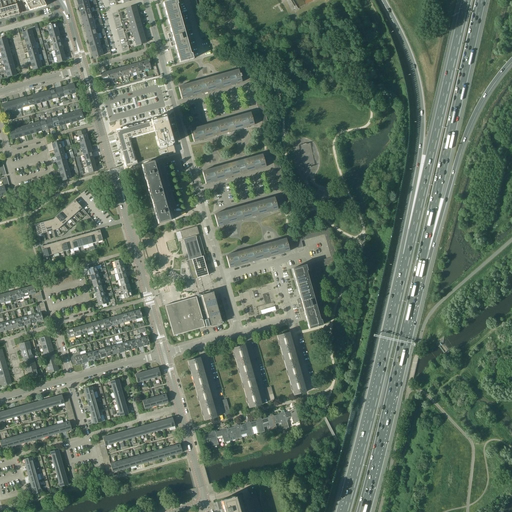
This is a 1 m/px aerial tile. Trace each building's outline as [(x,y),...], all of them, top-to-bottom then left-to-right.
[(0,0),(0,19),(5,18),(10,16),(14,15),(19,14),(30,11),(46,6),(42,0),(0,0)] [(173,0),(163,3),(172,34),(168,36),(171,47),(175,46),(180,63),(193,59),(192,54),(189,54),(176,5),(178,5),(176,0),(173,0)] [(283,11),(276,0),(242,0),(257,26),(283,11)] [(137,12),(135,6),(126,9),(128,14),(137,12)] [(49,32),(58,30),(56,24),(48,26),(49,32)] [(49,32),(51,38),(59,36),(58,30),(49,32)] [(25,39),(33,37),(31,31),(23,33),(25,39)] [(98,33),(97,34),(87,37),(89,42),(98,39),(98,40),(100,39),(98,33)] [(61,42),(59,36),(51,38),(53,45),(61,42)] [(25,39),(26,45),(35,43),(33,37),(25,39)] [(135,40),(136,46),(146,43),(144,38),(135,40)] [(63,48),(61,42),(53,45),(54,51),(63,48)] [(26,45),(28,51),(36,49),(35,43),(26,45)] [(0,46),(0,49),(1,52),(9,50),(7,44),(0,46)] [(92,52),(102,49),(101,44),(100,44),(90,47),(92,52)] [(54,51),(56,57),(64,54),(63,48),(54,51)] [(28,51),(30,57),(38,55),(36,49),(28,51)] [(102,49),(92,52),(93,58),(104,55),(102,49)] [(1,52),(2,59),(11,56),(9,50),(1,52)] [(58,63),(66,61),(64,54),(56,57),(54,57),(55,63),(58,62),(58,63)] [(30,57),(32,64),(40,61),(38,55),(30,57)] [(2,59),(4,65),(12,62),(11,56),(2,59)] [(142,62),(145,70),(148,69),(149,72),(151,71),(151,68),(148,60),(142,62)] [(42,67),(40,61),(32,64),(33,70),(42,67)] [(4,65),(6,71),(14,69),(12,62),(4,65)] [(136,64),(138,72),(139,74),(142,73),(141,71),(145,70),(142,62),(136,64)] [(241,79),(249,77),(254,75),(251,63),(246,64),(242,65),(237,67),(238,70),(241,79)] [(130,65),(133,73),(136,72),(137,75),(139,74),(138,72),(136,64),(130,65)] [(124,67),(127,75),(127,77),(130,77),(129,74),(133,73),(130,65),(124,67)] [(119,68),(121,77),(124,76),(125,78),(127,77),(127,75),(124,67),(119,68)] [(113,70),(115,78),(116,81),(118,80),(117,78),(121,77),(119,68),(113,70)] [(16,75),(14,69),(6,71),(8,77),(16,75)] [(113,70),(107,72),(109,80),(112,79),(113,81),(116,81),(115,78),(113,70)] [(238,70),(223,74),(227,86),(242,82),(241,79),(238,70)] [(106,81),(109,80),(107,72),(101,73),(103,84),(106,83),(106,81)] [(208,78),(212,91),(227,86),(223,74),(208,78)] [(208,78),(193,82),(197,95),(212,91),(208,78)] [(197,95),(193,82),(178,87),(182,99),(197,95)] [(67,86),(70,94),(76,92),(73,84),(67,86)] [(67,86),(62,88),(64,96),(70,94),(67,86)] [(56,89),(58,97),(64,96),(62,88),(56,89)] [(56,89),(50,91),(52,99),(58,97),(56,89)] [(50,91),(44,93),(46,101),(52,99),(50,91)] [(40,102),(46,101),(44,93),(38,94),(40,102)] [(38,94),(32,96),(34,104),(40,102),(38,94)] [(32,96),(26,98),(28,106),(34,104),(32,96)] [(22,107),(28,106),(26,98),(20,99),(22,107)] [(20,99),(14,101),(17,109),(22,107),(20,99)] [(14,101),(8,103),(11,111),(17,109),(14,101)] [(5,112),(11,111),(8,103),(2,104),(5,112)] [(81,111),(75,112),(77,120),(83,119),(82,117),(86,116),(84,107),(80,108),(81,111)] [(71,122),(77,120),(75,112),(69,114),(71,122)] [(250,113),(235,117),(239,129),(254,125),(250,113)] [(65,124),(71,122),(69,114),(63,115),(65,124)] [(59,125),(65,124),(63,115),(57,117),(59,125)] [(54,127),(59,125),(57,117),(51,119),(54,127)] [(220,121),(224,133),(239,129),(235,117),(220,121)] [(166,118),(116,132),(126,167),(176,153),(166,118)] [(48,129),(54,127),(51,119),(45,120),(48,129)] [(42,130),(48,129),(45,120),(39,122),(42,130)] [(220,121),(205,125),(209,138),(224,133),(220,121)] [(36,132),(42,130),(39,122),(34,124),(36,132)] [(30,134),(36,132),(34,124),(28,126),(30,134)] [(209,138),(205,125),(190,129),(194,142),(209,138)] [(24,135),(30,134),(28,126),(22,127),(24,135)] [(18,137),(24,135),(22,127),(16,129),(18,137)] [(16,129),(10,131),(12,139),(18,137),(16,129)] [(85,130),(77,133),(79,137),(80,140),(78,141),(78,143),(80,143),(88,140),(87,134),(86,134),(85,130)] [(88,140),(80,143),(82,149),(90,146),(88,140)] [(60,141),(52,144),(54,150),(62,147),(60,141)] [(90,146),(82,149),(84,155),(92,152),(90,146)] [(62,147),(54,150),(56,156),(64,154),(62,147)] [(92,152),(84,155),(85,161),(94,158),(92,152)] [(64,154),(56,156),(57,162),(66,160),(66,159),(68,159),(67,153),(64,154)] [(262,154),(247,159),(251,171),(266,167),(262,155),(262,154)] [(94,158),(85,161),(87,167),(95,165),(94,158)] [(251,171),(247,159),(232,163),(236,175),(251,171)] [(66,160),(57,162),(59,168),(67,166),(66,160)] [(153,161),(141,164),(147,185),(159,181),(159,179),(159,173),(157,172),(156,170),(154,162),(154,161),(153,161)] [(232,163),(217,167),(221,179),(236,175),(232,163)] [(95,165),(87,167),(89,173),(97,171),(97,170),(95,165)] [(67,166),(59,168),(61,174),(69,172),(67,166)] [(221,179),(217,167),(202,171),(206,184),(221,179)] [(69,172),(61,174),(63,180),(71,178),(69,172)] [(159,181),(147,185),(153,204),(165,201),(164,200),(165,199),(165,198),(165,192),(163,192),(162,190),(161,190),(159,181)] [(259,201),(263,214),(278,210),(274,197),(259,201)] [(75,200),(71,203),(72,204),(78,211),(81,209),(86,215),(87,214),(75,200)] [(165,201),(153,204),(158,224),(170,221),(170,220),(170,218),(170,212),(168,212),(167,209),(165,201)] [(244,206),(248,218),(263,214),(259,201),(244,206)] [(71,203),(67,206),(68,207),(75,215),(77,212),(80,215),(81,214),(78,211),(72,204),(71,203)] [(67,206),(64,210),(71,218),(73,216),(76,219),(77,217),(75,215),(68,207),(67,206)] [(229,210),(233,222),(248,218),(244,206),(229,210)] [(64,210),(60,213),(60,214),(67,221),(70,219),(72,222),(73,221),(71,218),(64,210)] [(214,214),(216,221),(218,227),(233,222),(229,210),(214,214)] [(60,213),(56,216),(57,217),(63,225),(66,223),(68,225),(70,224),(67,221),(60,214),(60,213)] [(56,216),(53,219),(53,220),(58,229),(62,226),(64,229),(66,228),(63,225),(57,217),(56,216)] [(53,219),(49,220),(49,221),(52,231),(53,235),(55,234),(54,231),(58,229),(53,220),(53,219)] [(201,256),(205,255),(203,248),(202,245),(201,242),(202,242),(201,240),(200,237),(199,235),(197,226),(189,228),(187,229),(180,231),(176,232),(179,242),(184,240),(189,258),(189,260),(202,257),(201,256)] [(328,227),(327,227),(320,230),(321,235),(324,235),(328,227)] [(100,230),(95,231),(98,242),(103,240),(100,230)] [(286,239),(271,243),(274,255),(289,251),(286,239)] [(271,243),(256,247),(259,259),(274,255),(271,243)] [(46,245),(41,247),(44,257),(49,256),(46,245)] [(256,247),(241,251),(244,264),(259,259),(256,247)] [(244,264),(241,251),(226,255),(229,268),(244,264)] [(336,253),(330,255),(331,258),(338,262),(336,253)] [(205,255),(201,256),(202,257),(189,260),(189,258),(185,259),(186,261),(187,261),(192,280),(197,278),(208,275),(204,261),(207,261),(205,255)] [(114,261),(116,267),(124,265),(122,259),(114,261)] [(116,267),(118,273),(125,271),(124,265),(116,267)] [(309,329),(311,328),(322,325),(321,320),(318,321),(304,271),(307,270),(305,265),(292,269),(309,329)] [(88,268),(90,275),(98,272),(102,271),(101,269),(102,269),(102,268),(97,270),(96,266),(88,268)] [(118,273),(119,280),(127,277),(125,271),(118,273)] [(100,279),(98,272),(90,275),(92,281),(100,279)] [(119,280),(121,286),(129,284),(127,277),(119,280)] [(102,285),(100,279),(92,281),(94,287),(102,285)] [(121,286),(123,292),(131,290),(129,284),(121,286)] [(27,287),(29,295),(35,293),(34,291),(33,285),(27,287)] [(103,291),(102,285),(94,287),(95,293),(103,291)] [(23,297),(29,295),(27,287),(21,289),(23,297)] [(23,297),(21,289),(15,291),(17,299),(23,297)] [(132,296),(131,290),(123,292),(120,293),(122,299),(125,298),(132,296)] [(201,315),(194,317),(198,329),(206,326),(206,327),(209,326),(210,325),(211,327),(222,324),(216,301),(213,290),(201,293),(199,294),(199,296),(196,297),(201,315)] [(8,292),(11,300),(17,299),(15,291),(8,292)] [(105,297),(103,291),(95,293),(97,299),(105,297)] [(2,294),(5,302),(11,300),(8,292),(2,294)] [(107,303),(105,297),(97,299),(99,305),(107,303)] [(196,297),(165,306),(174,336),(198,329),(194,317),(201,315),(196,297)] [(31,315),(28,316),(31,324),(37,322),(34,314),(32,305),(30,306),(31,310),(30,310),(31,315)] [(43,320),(42,318),(42,315),(41,312),(40,309),(38,313),(34,314),(37,322),(43,320)] [(140,309),(134,311),(136,319),(142,317),(140,309)] [(134,311),(127,313),(130,321),(136,319),(134,311)] [(127,313),(121,315),(124,323),(130,321),(127,313)] [(118,324),(124,323),(121,315),(115,316),(118,324)] [(25,325),(31,324),(28,316),(22,317),(25,325)] [(115,316),(109,318),(111,326),(118,324),(115,316)] [(18,327),(25,325),(22,317),(16,319),(18,327)] [(109,318),(103,320),(105,328),(111,326),(109,318)] [(14,328),(18,327),(16,319),(10,321),(12,328),(12,329),(14,328)] [(99,330),(105,328),(103,320),(97,322),(99,330)] [(10,321),(4,322),(6,328),(6,330),(12,329),(12,328),(10,321)] [(93,331),(99,330),(97,322),(91,323),(93,331)] [(91,323),(85,325),(87,333),(93,331),(91,323)] [(85,325),(79,327),(81,335),(87,333),(85,325)] [(79,327),(73,329),(75,336),(81,335),(79,327)] [(69,338),(75,336),(73,329),(66,330),(69,338)] [(277,335),(281,350),(294,347),(289,332),(277,335)] [(43,345),(51,343),(49,336),(39,338),(39,339),(41,338),(42,344),(41,345),(43,345)] [(147,336),(141,338),(143,346),(150,344),(147,336)] [(141,338),(135,340),(137,348),(143,346),(141,338)] [(135,340),(129,341),(131,350),(137,348),(135,340)] [(21,351),(30,348),(28,342),(29,342),(29,341),(19,344),(21,351)] [(129,341),(123,343),(125,351),(131,350),(129,341)] [(43,352),(44,352),(53,350),(51,343),(43,345),(44,351),(43,352)] [(123,343),(117,345),(119,353),(125,351),(123,343)] [(113,355),(119,353),(117,345),(111,347),(113,355)] [(232,348),(237,363),(249,360),(245,345),(232,348)] [(111,347),(104,348),(107,356),(113,355),(111,347)] [(281,350),(285,365),(298,362),(294,347),(281,350)] [(31,348),(30,348),(21,351),(23,358),(32,355),(30,349),(31,349),(31,348)] [(104,348),(98,350),(101,358),(107,356),(104,348)] [(46,359),(55,356),(53,350),(44,352),(46,358),(45,358),(45,359),(46,359)] [(80,355),(79,353),(79,350),(76,351),(77,353),(73,354),(74,357),(75,361),(76,365),(82,363),(80,355)] [(98,350),(92,352),(95,360),(101,358),(98,350)] [(88,361),(95,360),(92,352),(86,353),(88,361)] [(80,355),(82,363),(88,361),(86,353),(80,355)] [(32,355),(23,358),(25,364),(34,362),(32,356),(33,355),(32,355)] [(47,366),(48,365),(57,363),(55,356),(46,359),(48,365),(47,365),(47,366)] [(188,361),(192,376),(204,372),(200,357),(188,361)] [(237,363),(241,378),(253,375),(249,360),(237,363)] [(34,362),(25,364),(27,371),(36,369),(34,363),(35,362),(34,362)] [(285,365),(290,380),(302,377),(298,362),(285,365)] [(49,372),(49,373),(59,370),(57,363),(48,365),(50,371),(49,372)] [(37,368),(36,369),(27,371),(29,378),(39,376),(39,375),(37,376),(36,369),(37,369),(37,368)] [(158,368),(153,369),(155,378),(161,376),(158,368)] [(155,378),(153,369),(147,371),(149,379),(155,378)] [(0,379),(1,379),(10,376),(8,370),(0,371),(0,374),(1,378),(0,378),(0,379)] [(204,372),(192,376),(196,391),(208,387),(204,372)] [(137,383),(143,381),(141,373),(135,374),(137,383)] [(241,378),(245,393),(257,390),(253,375),(241,378)] [(12,383),(10,376),(1,379),(3,385),(2,385),(2,386),(12,383)] [(302,377),(290,380),(294,395),(306,392),(302,377)] [(110,381),(112,387),(120,385),(119,379),(110,381)] [(84,389),(86,395),(94,392),(92,386),(84,389)] [(196,391),(200,406),(213,402),(208,387),(196,391)] [(123,396),(122,390),(114,393),(115,399),(123,396)] [(249,408),(255,406),(262,405),(257,390),(245,393),(249,408)] [(166,394),(160,396),(162,404),(168,403),(166,394)] [(62,395),(56,396),(58,405),(64,403),(63,400),(62,397),(62,395)] [(52,406),(58,405),(56,396),(50,398),(52,406)] [(125,402),(123,396),(115,399),(117,404),(125,402)] [(156,406),(162,404),(160,396),(154,398),(156,406)] [(47,408),(52,406),(50,398),(44,400),(47,408)] [(97,404),(95,398),(87,400),(89,406),(97,404)] [(151,407),(156,406),(154,398),(148,399),(151,407)] [(145,409),(151,407),(148,399),(142,401),(145,409)] [(41,410),(47,408),(44,400),(38,401),(41,410)] [(35,411),(41,410),(38,401),(33,403),(35,411)] [(127,408),(125,402),(117,404),(119,410),(127,408)] [(213,402),(200,406),(205,421),(217,417),(213,402)] [(33,403),(27,405),(29,413),(35,411),(33,403)] [(99,410),(97,404),(89,406),(90,412),(99,410)] [(21,406),(16,408),(18,416),(24,415),(21,406)] [(16,408),(10,410),(12,418),(18,416),(16,408)] [(128,414),(127,408),(119,410),(120,416),(128,414)] [(294,410),(285,413),(286,418),(292,416),(293,423),(300,422),(296,408),(294,409),(294,410)] [(10,410),(4,411),(6,420),(12,418),(10,410)] [(100,415),(99,410),(90,412),(92,418),(100,415)] [(285,413),(284,412),(282,412),(282,414),(273,416),(274,421),(275,421),(275,424),(281,423),(282,429),(289,427),(288,425),(286,418),(285,413)] [(102,421),(100,415),(92,418),(94,424),(102,421)] [(271,417),(262,419),(261,419),(263,424),(269,423),(271,430),(277,428),(275,424),(275,421),(274,421),(273,416),(273,415),(271,415),(271,417)] [(172,418),(166,419),(169,428),(175,426),(172,418)] [(251,428),(252,428),(257,426),(259,433),(265,431),(263,424),(261,419),(262,419),(261,418),(259,419),(260,420),(250,423),(251,428)] [(166,419),(161,421),(163,429),(169,428),(166,419)] [(71,427),(70,424),(69,422),(69,421),(63,423),(66,431),(72,429),(71,427)] [(161,421),(155,423),(157,431),(163,429),(161,421)] [(240,431),(245,429),(247,436),(253,435),(252,428),(251,428),(250,423),(250,421),(248,422),(248,423),(239,426),(238,426),(240,431)] [(60,433),(66,431),(63,423),(57,425),(60,433)] [(155,423),(149,424),(151,432),(157,431),(155,423)] [(149,424),(143,426),(146,434),(151,432),(149,424)] [(54,434),(60,433),(57,425),(52,426),(54,434)] [(236,426),(227,429),(228,434),(229,438),(235,436),(236,439),(237,439),(242,438),(240,431),(238,426),(239,426),(238,425),(236,425),(236,426)] [(138,427),(132,429),(134,437),(140,436),(138,427)] [(46,428),(40,429),(43,438),(48,436),(46,428)] [(217,437),(222,436),(224,443),(230,441),(229,438),(228,434),(227,429),(227,428),(224,428),(225,430),(216,432),(215,432),(217,437)] [(40,429),(34,431),(37,439),(43,438),(40,429)] [(132,429),(126,431),(128,439),(134,437),(132,429)] [(34,431),(29,433),(31,441),(37,439),(34,431)] [(123,440),(128,439),(126,431),(120,432),(123,440)] [(216,432),(215,431),(213,432),(213,433),(204,435),(205,440),(211,439),(213,446),(219,444),(217,437),(215,432),(216,432)] [(120,432),(114,434),(117,442),(123,440),(120,432)] [(29,433),(23,434),(25,443),(31,441),(29,433)] [(23,434),(17,436),(19,444),(25,443),(23,434)] [(111,444),(117,442),(114,434),(109,435),(111,444)] [(103,437),(103,439),(104,442),(105,445),(111,444),(109,435),(103,437)] [(11,438),(6,439),(8,448),(14,446),(11,438)] [(180,444),(174,446),(176,454),(182,452),(180,444)] [(174,446),(168,447),(170,456),(176,454),(174,446)] [(168,447),(162,449),(165,457),(170,456),(168,447)] [(50,452),(52,458),(60,455),(59,449),(50,452)] [(159,459),(165,457),(162,449),(157,451),(159,459)] [(153,460),(159,459),(157,451),(151,452),(153,460)] [(151,452),(145,454),(147,462),(153,460),(151,452)] [(145,454),(139,456),(142,464),(147,462),(145,454)] [(52,458),(54,463),(62,461),(60,455),(52,458)] [(139,456),(133,457),(136,465),(142,464),(139,456)] [(24,459),(26,465),(34,463),(32,457),(24,459)] [(133,457),(128,459),(130,467),(136,465),(133,457)] [(122,460),(124,469),(130,467),(128,459),(122,460)] [(122,460),(116,462),(118,470),(124,469),(122,460)] [(54,463),(55,469),(64,467),(62,461),(54,463)] [(113,472),(118,470),(116,462),(110,464),(111,467),(112,470),(113,472)] [(26,465),(27,471),(35,469),(34,463),(26,465)] [(55,469),(57,475),(65,473),(64,467),(55,469)] [(27,471),(29,477),(37,474),(35,469),(27,471)] [(67,478),(65,473),(57,475),(59,481),(67,478)] [(29,477),(30,482),(39,480),(37,474),(29,477)] [(69,484),(67,478),(59,481),(60,487),(69,484)] [(30,482),(32,488),(40,486),(39,480),(30,482)] [(34,494),(42,492),(40,486),(32,488),(34,494)] [(221,501),(219,501),(221,511),(245,511),(241,495),(236,497),(236,496),(234,497),(233,496),(231,496),(231,497),(220,500),(221,501)]
